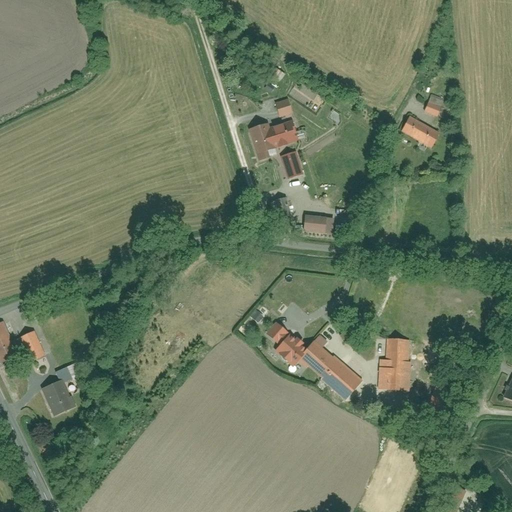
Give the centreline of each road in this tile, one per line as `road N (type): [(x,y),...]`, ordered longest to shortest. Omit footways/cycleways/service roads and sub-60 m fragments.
road 1 (unclassified): [(511,266),(219,234),(0,310)]
road 2 (residential): [(424,511),(511,323)]
